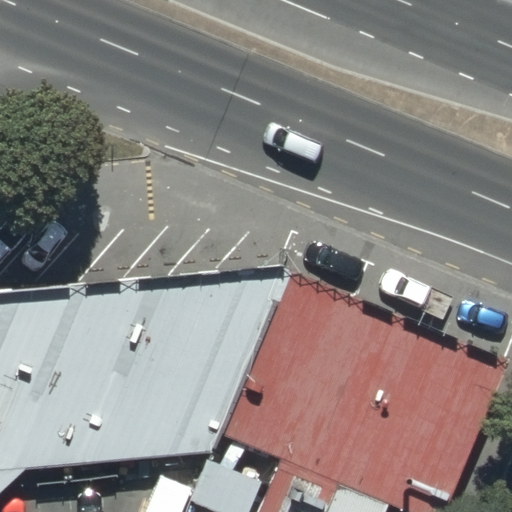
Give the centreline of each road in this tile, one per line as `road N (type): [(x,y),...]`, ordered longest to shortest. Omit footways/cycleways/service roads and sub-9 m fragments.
road 1 (trunk): [(511,212),(5,0)]
road 2 (trunk): [(391,0),(511,48)]
